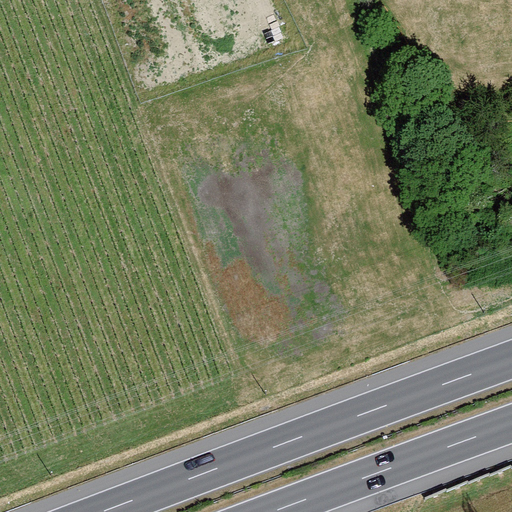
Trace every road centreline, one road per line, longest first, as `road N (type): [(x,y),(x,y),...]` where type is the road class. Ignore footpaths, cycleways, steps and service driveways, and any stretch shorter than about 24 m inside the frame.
road 1 (motorway): [(511,359),(102,511)]
road 2 (motorway): [(273,511),(511,424)]
